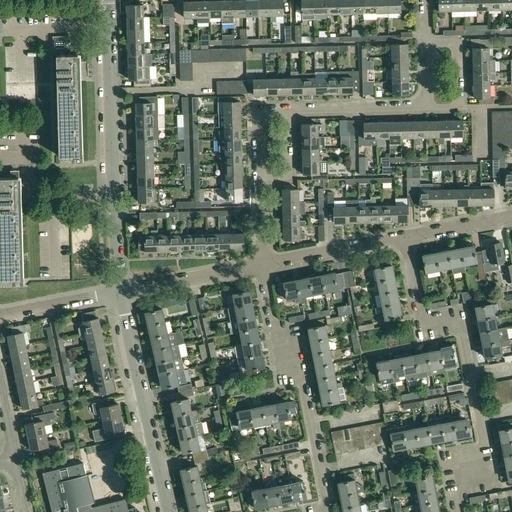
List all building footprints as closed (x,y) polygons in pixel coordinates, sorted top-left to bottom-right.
[(245,1),(246,16),(258,16),(258,0),(245,1)] [(270,0),(258,0),(258,16),(270,16),(270,0)] [(275,0),(270,0),(270,16),(270,22),(276,22),(276,16),(282,15),(282,16),(283,16),(282,0),(275,0)] [(301,0),(302,15),(302,20),(314,19),(314,15),(313,0),(301,0)] [(325,0),(313,0),(314,15),(326,14),(325,0)] [(325,0),(326,14),(339,14),(338,0),(325,0)] [(350,0),(338,0),(339,14),(351,14),(350,0)] [(363,13),(362,0),(350,0),(351,14),(363,13)] [(375,0),(362,0),(363,13),(375,13),(375,0)] [(375,0),(375,13),(388,13),(387,0),(375,0)] [(387,0),(388,13),(388,18),(407,18),(406,1),(400,2),(400,0),(387,0)] [(451,11),(451,0),(438,0),(439,17),(445,17),(445,11),(451,11)] [(463,0),(451,0),(451,11),(464,11),(463,0)] [(475,0),(463,0),(464,11),(476,10),(475,0)] [(488,10),(487,0),(475,0),(476,10),(488,10)] [(500,0),(487,0),(488,10),(500,10),(500,0)] [(511,0),(500,0),(500,10),(511,9),(511,0)] [(221,1),(208,2),(209,17),(221,17),(221,1)] [(221,1),(221,17),(221,24),(233,23),(233,17),(233,1),(221,1)] [(245,1),(233,1),(233,17),(246,16),(245,1)] [(196,18),(196,2),(185,2),(184,2),(184,18),(185,18),(196,18)] [(208,2),(196,2),(196,18),(197,18),(197,22),(209,22),(209,17),(208,2)] [(127,6),(128,18),(143,17),(143,6),(143,5),(127,6),(127,7),(127,6)] [(128,18),(128,30),(143,30),(143,17),(128,18)] [(128,30),(128,43),(144,43),(143,30),(128,30)] [(400,33),(400,35),(391,36),(392,41),(400,41),(412,41),(412,33),(400,33)] [(77,53),(77,55),(64,56),(64,51),(68,51),(68,37),(52,37),(53,52),(61,51),(61,56),(56,56),(59,157),(71,157),(71,162),(83,162),(83,156),(80,156),(78,62),(87,62),(87,53),(77,53)] [(472,49),(473,61),(489,61),(492,61),(492,60),(491,40),(480,40),(480,49),(472,49)] [(144,43),(128,43),(129,55),(144,55),(144,54),(147,54),(146,49),(144,49),(144,43)] [(391,45),(391,57),(407,57),(407,45),(407,44),(391,45)] [(179,63),(192,63),(192,50),(179,50),(179,63)] [(129,55),(129,67),(144,67),(144,55),(129,55)] [(408,69),(407,57),(391,57),(392,69),(408,69)] [(489,61),(473,61),(473,73),(489,73),(495,73),(495,60),(492,60),(492,61),(489,61)] [(129,80),(134,80),(134,87),(151,86),(151,66),(144,67),(129,67),(129,79),(129,80)] [(408,81),(408,69),(392,69),(392,81),(408,81)] [(339,74),(339,94),(351,93),(351,94),(352,94),(352,78),(358,78),(358,71),(339,72),(339,74)] [(303,95),(302,74),(298,74),(298,72),(290,72),(291,79),(290,79),(290,95),(291,95),(291,96),(298,96),(298,95),(303,95)] [(315,94),(314,79),(314,73),(302,74),(303,95),(315,94)] [(473,73),(473,85),(489,85),(489,80),(495,80),(495,73),(489,73),(473,73)] [(327,78),(327,94),(339,94),(339,74),(327,74),(328,78),(327,78)] [(327,78),(314,79),(315,94),(327,94),(327,78)] [(278,79),(266,80),(266,95),(278,95),(278,79)] [(290,95),(290,79),(278,79),(278,95),(290,95)] [(266,95),(266,80),(254,80),(253,80),(254,96),(255,96),(266,95)] [(408,93),(408,81),(392,81),(392,94),(408,94),(408,93)] [(490,97),(489,85),(473,85),(474,97),(474,98),(478,98),(490,98),(490,97)] [(140,104),(136,104),(137,116),(158,116),(164,115),(164,98),(157,98),(157,97),(140,98),(140,104)] [(224,103),(224,115),(240,115),(239,103),(240,103),(240,102),(223,102),(223,103),(224,103)] [(158,116),(137,116),(137,129),(158,128),(164,128),(164,115),(158,116)] [(240,127),(240,115),(224,115),(225,127),(240,127)] [(354,121),(346,121),(346,133),(354,132),(354,121)] [(437,121),(425,122),(425,137),(437,137),(437,121)] [(449,121),(437,121),(437,137),(438,137),(438,144),(444,144),(444,137),(450,137),(449,121)] [(449,121),(450,137),(462,137),(463,137),(462,121),(461,121),(449,121)] [(389,138),(401,138),(401,122),(389,123),(389,138)] [(413,122),(401,122),(401,138),(413,138),(413,122)] [(413,122),(413,138),(413,145),(419,145),(419,138),(425,137),(425,122),(413,122)] [(376,139),(376,123),(364,123),(364,146),(370,145),(370,139),(376,139)] [(376,123),(376,139),(377,147),(385,147),(384,139),(389,138),(389,123),(376,123)] [(302,126),(302,138),(318,137),(317,125),(317,124),(301,125),(301,126),(302,126)] [(221,131),(218,131),(219,140),(225,139),(240,139),(240,127),(225,127),(221,127),(221,131)] [(137,129),(137,141),(158,140),(159,140),(158,128),(137,129)] [(318,137),(302,138),(302,150),(318,149),(325,149),(324,137),(318,137)] [(219,140),(218,140),(218,152),(225,152),(241,151),(240,139),(225,139),(219,140)] [(158,146),(158,140),(137,141),(138,153),(153,153),(153,146),(158,146)] [(318,149),(302,150),(303,162),(318,162),(318,161),(322,161),(322,157),(318,157),(318,149)] [(241,151),(225,152),(218,152),(218,158),(221,159),(221,164),(241,163),(241,151)] [(138,165),(153,165),(153,153),(138,153),(138,165)] [(303,162),(300,162),(301,174),(303,174),(303,175),(311,174),(312,180),(319,180),(327,180),(326,161),(322,161),(318,161),(318,162),(303,162)] [(241,163),(221,164),(221,176),(241,176),(244,175),(244,169),(241,169),(241,163)] [(138,165),(138,177),(154,177),(153,165),(138,165)] [(242,188),(241,176),(221,176),(221,188),(226,188),(242,188)] [(154,189),(154,177),(138,177),(139,189),(154,189)] [(18,178),(10,178),(0,178),(0,279),(12,279),(12,285),(24,284),(24,279),(21,278),(18,178),(19,178),(18,178)] [(420,190),(419,190),(419,191),(419,195),(419,207),(420,207),(432,206),(432,191),(432,184),(420,185),(420,190)] [(463,187),(463,190),(456,190),(457,206),(456,206),(456,207),(464,207),(464,205),(469,205),(468,188),(468,186),(463,187)] [(242,188),(226,188),(226,200),(226,201),(242,201),(242,200),(242,188)] [(480,188),(468,188),(469,205),(469,207),(476,207),(476,205),(481,205),(480,189),(480,188)] [(154,189),(139,189),(139,202),(159,202),(159,189),(154,190),(154,189)] [(195,202),(194,202),(194,208),(211,207),(211,201),(200,202),(199,189),(194,190),(195,202)] [(480,189),(481,205),(493,205),(494,205),(493,189),(492,189),(480,189)] [(283,203),(299,203),(298,190),(299,190),(282,190),(282,191),(283,203)] [(444,206),(444,190),(432,191),(432,206),(444,206)] [(456,190),(444,190),(444,206),(456,206),(457,206),(456,190)] [(383,222),(382,206),(375,206),(375,197),(370,197),(370,200),(371,222),(383,222)] [(346,207),(346,223),(358,222),(358,207),(358,200),(346,200),(346,207)] [(371,222),(370,200),(366,200),(366,207),(358,207),(358,222),(371,222)] [(283,203),(283,215),(299,215),(299,203),(283,203)] [(406,206),(394,206),(395,221),(407,221),(408,221),(407,205),(406,205),(406,206)] [(395,221),(394,206),(382,206),(383,222),(395,221)] [(334,207),(333,207),(333,212),(334,223),(346,223),(346,207),(334,207)] [(299,221),(299,215),(283,215),(283,227),(302,227),(304,227),(304,221),(299,221)] [(302,227),(283,227),(284,239),(283,239),(283,240),(300,239),(305,239),(304,233),(302,233),(302,227)] [(170,231),(170,236),(170,252),(182,251),(182,236),(182,230),(170,231)] [(151,232),(151,236),(146,237),(146,236),(145,236),(145,237),(139,237),(139,251),(145,251),(145,252),(146,252),(158,252),(158,236),(157,232),(151,232)] [(231,234),(219,235),(219,250),(231,250),(231,234)] [(243,234),(231,234),(231,250),(243,250),(244,250),(243,234)] [(194,251),(194,235),(182,236),(182,251),(194,251)] [(207,251),(206,235),(194,235),(194,251),(207,251)] [(219,235),(206,235),(207,251),(219,250),(219,235)] [(170,252),(170,236),(158,236),(158,252),(170,252)] [(488,249),(482,250),(484,263),(490,262),(491,263),(497,262),(503,260),(500,243),(495,244),(494,242),(490,242),(489,245),(488,245),(488,249)] [(466,247),(460,248),(464,265),(464,269),(470,268),(469,264),(475,263),(477,263),(473,246),(472,246),(472,244),(466,246),(466,247)] [(448,251),(451,268),(452,273),(465,271),(464,269),(464,265),(460,248),(455,249),(455,248),(448,249),(448,251)] [(448,251),(436,253),(439,270),(451,268),(448,251)] [(439,270),(436,253),(424,256),(424,255),(423,256),(426,273),(427,272),(439,270)] [(392,267),(392,266),(391,260),(381,262),(374,264),(375,270),(378,282),(394,279),(392,267)] [(352,271),(347,272),(350,287),(355,286),(352,271)] [(333,273),(322,275),(325,292),(326,298),(332,297),(330,291),(336,290),(337,290),(338,290),(335,272),(333,273)] [(322,275),(309,278),(313,294),(325,292),(322,275)] [(309,278),(297,280),(301,303),(307,301),(306,296),(313,294),(309,278)] [(394,279),(378,282),(380,295),(397,291),(394,279)] [(301,303),(297,280),(285,283),(285,282),(284,283),(278,284),(280,293),(286,292),(287,300),(288,299),(294,298),(295,304),(301,303)] [(228,309),(252,304),(250,292),(250,291),(244,292),(242,286),(224,290),(226,297),(233,295),(234,302),(227,303),(228,309)] [(375,309),(399,304),(397,291),(380,295),(374,296),(377,308),(375,309)] [(203,297),(198,299),(201,314),(206,313),(203,297)] [(194,300),(189,301),(192,316),(197,315),(194,300)] [(430,310),(446,307),(445,301),(429,304),(430,310)] [(146,314),(148,325),(165,321),(162,310),(163,310),(162,309),(157,310),(156,303),(145,306),(147,312),(145,313),(146,314)] [(226,309),(229,322),(254,316),(252,304),(228,309),(226,309)] [(400,309),(399,304),(375,309),(376,315),(384,313),(385,319),(385,320),(402,317),(402,316),(404,315),(403,308),(400,309)] [(475,308),(477,320),(494,316),(492,305),(492,304),(475,307),(475,308)] [(339,315),(352,313),(350,305),(338,307),(339,315)] [(83,322),(78,323),(79,328),(81,334),(85,333),(86,334),(101,331),(98,319),(99,319),(98,318),(97,319),(95,311),(81,314),(83,322)] [(303,315),(288,318),(289,323),(304,320),(303,315)] [(257,329),(254,316),(229,322),(230,329),(229,329),(230,335),(240,333),(257,329)] [(341,316),(326,319),(327,325),(342,322),(341,316)] [(497,329),(494,316),(477,320),(480,332),(497,329)] [(165,321),(148,325),(151,337),(168,334),(165,321)] [(7,337),(10,349),(25,346),(23,334),(23,333),(30,332),(29,324),(11,328),(13,335),(7,336),(7,337)] [(373,324),(358,327),(359,332),(374,329),(373,324)] [(308,330),(310,341),(327,338),(325,327),(325,326),(308,329),(308,330)] [(506,327),(497,329),(480,332),(482,345),(509,340),(506,327)] [(259,341),(257,329),(240,333),(243,345),(259,341)] [(103,343),(101,331),(86,334),(88,346),(103,343)] [(356,332),(350,333),(351,339),(353,346),(358,345),(357,338),(356,332)] [(171,333),(168,334),(151,337),(151,338),(149,339),(150,346),(153,345),(154,350),(178,345),(176,345),(173,333),(171,333)] [(330,351),(327,338),(310,341),(313,354),(330,351)] [(510,346),(509,340),(482,345),(485,357),(484,357),(485,358),(502,355),(500,348),(510,346)] [(259,341),(243,345),(234,347),(237,359),(262,354),(259,341)] [(103,343),(88,346),(91,358),(106,355),(103,343)] [(157,363),(181,358),(178,345),(154,350),(157,363)] [(27,358),(25,346),(10,349),(12,361),(27,358)] [(451,348),(440,350),(443,367),(455,364),(455,365),(456,364),(452,347),(451,347),(451,348)] [(444,373),(443,367),(440,350),(427,353),(430,369),(431,375),(444,373)] [(313,354),(315,367),(332,364),(330,351),(313,354)] [(427,353),(414,355),(419,379),(426,377),(425,370),(430,369),(427,353)] [(262,354),(237,359),(240,372),(230,374),(231,380),(256,375),(255,369),(264,367),(264,366),(266,366),(265,359),(263,359),(262,354)] [(402,357),(402,358),(405,374),(406,381),(419,379),(414,355),(408,356),(408,354),(402,356),(402,357)] [(109,367),(106,355),(91,358),(94,370),(109,367)] [(395,359),(389,360),(392,377),(394,383),(399,381),(398,376),(405,374),(402,358),(401,358),(401,356),(395,357),(395,359)] [(27,358),(12,361),(15,373),(30,369),(27,358)] [(157,363),(159,375),(184,370),(181,358),(157,363)] [(378,362),(376,362),(380,379),(381,385),(394,383),(392,377),(389,360),(378,362)] [(334,376),(332,364),(315,367),(318,379),(334,376)] [(111,378),(109,367),(94,370),(96,382),(111,378)] [(30,369),(15,373),(17,385),(32,381),(30,369)] [(184,370),(159,375),(162,387),(162,388),(187,382),(184,370)] [(334,376),(318,379),(320,392),(342,388),(342,383),(336,385),(334,376)] [(96,382),(92,383),(94,388),(97,388),(98,395),(115,391),(116,391),(115,382),(112,383),(111,378),(96,382)] [(32,381),(17,385),(20,396),(35,393),(32,381)] [(177,386),(179,393),(192,390),(191,383),(177,386)] [(222,383),(216,385),(218,396),(225,395),(222,383)] [(366,383),(360,384),(365,407),(370,406),(369,398),(366,383)] [(463,389),(462,384),(447,387),(448,392),(463,389)] [(343,388),(342,388),(320,392),(323,403),(322,404),(323,405),(340,401),(339,401),(345,400),(343,388)] [(194,395),(192,390),(179,393),(180,398),(194,395)] [(35,393),(20,396),(22,408),(22,409),(38,406),(38,405),(43,404),(42,399),(36,400),(35,393)] [(465,399),(464,393),(449,396),(450,402),(465,399)] [(68,401),(70,407),(87,403),(85,397),(68,401)] [(172,403),(174,415),(191,411),(188,399),(189,399),(188,398),(171,402),(171,403),(172,403)] [(70,407),(68,401),(51,404),(53,411),(70,407)] [(101,413),(103,421),(121,417),(118,404),(105,407),(104,401),(92,404),(94,415),(101,413)] [(382,404),(383,409),(399,406),(398,401),(382,404)] [(285,425),(284,420),(290,419),(291,419),(290,413),(296,412),(294,402),(288,403),(287,402),(286,402),(275,404),(279,426),(285,425)] [(262,407),(266,423),(272,422),(273,429),(279,428),(279,426),(275,404),(262,407)] [(399,406),(383,409),(384,414),(394,412),(400,411),(399,406)] [(250,409),(253,426),(266,423),(262,407),(250,409)] [(237,411),(237,413),(228,415),(231,429),(240,427),(240,429),(241,429),(241,428),(253,426),(250,409),(238,411),(237,411)] [(191,411),(174,415),(177,427),(194,424),(192,417),(199,415),(198,410),(191,411)] [(457,417),(453,418),(457,438),(468,436),(469,436),(465,415),(460,412),(457,417)] [(25,425),(28,438),(45,434),(44,426),(51,425),(50,420),(55,419),(54,413),(36,416),(38,422),(25,425)] [(440,418),(441,424),(444,441),(457,438),(453,418),(452,415),(440,418)] [(105,429),(98,430),(93,431),(95,442),(112,438),(111,433),(123,430),(121,417),(103,421),(105,429)] [(194,424),(177,427),(180,440),(197,436),(202,435),(205,434),(202,422),(199,423),(194,424)] [(386,433),(384,422),(378,423),(380,434),(386,433)] [(499,431),(501,443),(511,440),(511,423),(498,426),(498,430),(499,431)] [(441,424),(428,426),(431,443),(444,441),(441,424)] [(408,426),(402,427),(406,448),(419,446),(415,429),(409,430),(408,426)] [(415,429),(419,446),(431,443),(428,426),(415,429)] [(397,428),(389,429),(390,433),(394,451),(395,450),(406,448),(402,427),(397,428)] [(349,429),(351,440),(357,439),(355,428),(349,429)] [(339,442),(337,431),(331,432),(333,443),(339,442)] [(386,433),(380,434),(382,446),(388,444),(386,433)] [(45,434),(28,438),(30,450),(43,448),(44,453),(58,450),(56,440),(47,442),(45,434)] [(382,446),(380,434),(374,435),(376,447),(382,446)] [(197,436),(180,440),(183,452),(183,453),(200,449),(200,448),(199,448),(197,436)] [(511,454),(511,440),(501,443),(504,456),(511,454)] [(339,442),(341,453),(347,452),(345,441),(339,442)] [(283,445),(284,450),(299,447),(298,442),(283,445)] [(335,455),(341,453),(339,442),(333,443),(335,455)] [(206,450),(208,456),(217,453),(216,447),(206,450)] [(192,453),(193,459),(208,456),(206,450),(192,453)] [(300,451),(284,454),(286,460),(301,457),(300,451)] [(208,456),(193,459),(195,464),(209,461),(208,456)] [(60,470),(43,474),(51,511),(136,511),(135,506),(128,508),(125,499),(93,508),(92,504),(96,504),(89,475),(87,475),(84,465),(68,468),(68,470),(61,471),(60,470)] [(181,471),(183,483),(200,479),(197,467),(198,467),(197,466),(180,470),(180,471),(181,471)] [(393,470),(388,471),(391,487),(396,485),(393,470)] [(384,472),(378,473),(381,488),(387,487),(384,472)] [(338,485),(341,497),(357,493),(363,492),(362,486),(360,487),(360,486),(359,485),(358,484),(357,484),(356,484),(355,480),(354,474),(344,476),(345,482),(338,484),(338,485)] [(295,476),(289,478),(293,501),(305,498),(305,499),(306,498),(303,481),(302,481),(302,482),(296,483),(295,476)] [(416,480),(418,492),(435,489),(433,477),(433,476),(415,479),(416,480)] [(285,485),(277,486),(281,503),(293,501),(289,478),(284,479),(284,480),(285,485)] [(203,491),(200,479),(183,483),(186,495),(203,491)] [(270,483),(264,485),(265,489),(268,505),(281,503),(277,486),(271,488),(270,483)] [(253,496),(247,498),(249,508),(255,507),(255,508),(256,508),(268,505),(265,489),(253,491),(252,491),(253,496)] [(438,501),(435,489),(418,492),(421,505),(438,501)] [(203,491),(186,495),(189,507),(206,504),(210,503),(207,490),(203,491)] [(359,506),(357,493),(341,497),(343,509),(359,506)] [(486,500),(485,495),(468,498),(470,504),(486,500)] [(421,505),(421,511),(439,511),(438,501),(421,505)]
